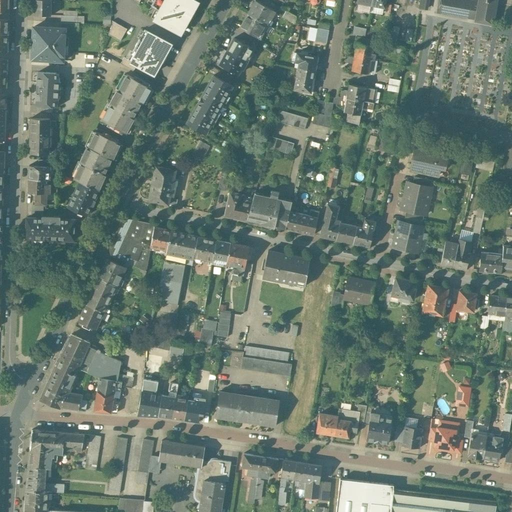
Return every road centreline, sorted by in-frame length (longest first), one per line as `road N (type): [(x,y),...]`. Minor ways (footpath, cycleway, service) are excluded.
road 1 (residential): [(511,479),(159,424),(19,414)]
road 2 (residential): [(116,199),(377,262),(511,285)]
road 3 (residential): [(31,383),(15,373),(9,354),(25,0)]
road 4 (residential): [(116,199),(226,0)]
road 5 (residential): [(31,383),(116,199)]
